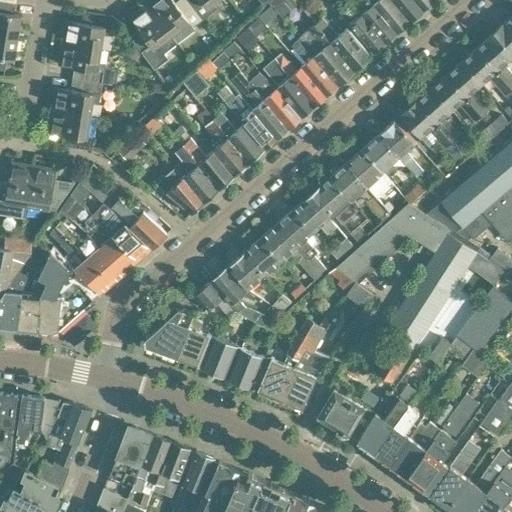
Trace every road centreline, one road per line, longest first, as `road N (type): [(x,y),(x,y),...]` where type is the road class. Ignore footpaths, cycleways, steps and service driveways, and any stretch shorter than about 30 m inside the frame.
road 1 (residential): [(105,377),(121,303),(466,0)]
road 2 (tertiary): [(381,511),(281,444),(124,383)]
road 3 (residential): [(45,0),(23,129),(0,136)]
road 4 (residential): [(124,383),(72,511)]
